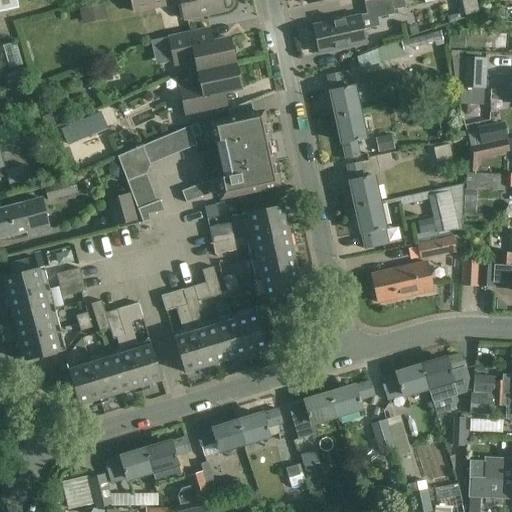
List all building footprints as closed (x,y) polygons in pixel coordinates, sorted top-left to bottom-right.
[(0,0),(0,11),(18,8),(16,0),(0,0)] [(131,0),(134,12),(180,2),(184,19),(223,11),(220,0),(131,0)] [(393,10),(391,0),(380,0),(366,3),(370,20),(394,15),(393,10)] [(391,0),(393,10),(405,7),(403,0),(391,0)] [(479,12),(477,2),(459,6),(462,16),(479,12)] [(79,9),(82,22),(107,16),(104,4),(79,9)] [(366,44),(360,17),(313,27),(319,54),(366,44)] [(398,41),(438,35),(436,23),(396,29),(398,41)] [(10,29),(0,32),(0,48),(1,51),(15,46),(10,29)] [(197,71),(234,63),(228,38),(198,44),(195,31),(167,37),(173,61),(184,58),(185,62),(194,60),(197,71)] [(360,68),(380,63),(377,51),(357,58),(360,68)] [(485,89),(487,58),(462,56),(460,88),(472,88),(485,89)] [(322,77),(347,73),(345,60),(320,64),(322,77)] [(234,63),(197,71),(199,83),(190,85),(191,89),(180,91),(185,115),(212,109),(209,96),(240,89),(234,63)] [(164,67),(152,72),(161,93),(173,88),(164,67)] [(328,77),(337,118),(359,114),(350,73),(328,77)] [(211,125),(223,179),(218,180),(222,198),(278,186),(262,114),(211,125)] [(364,139),(359,114),(337,118),(345,159),(358,156),(355,141),(364,139)] [(193,138),(201,135),(196,123),(188,126),(193,138)] [(476,129),(480,145),(507,139),(503,123),(476,129)] [(469,149),(468,172),(478,173),(478,159),(509,152),(507,140),(469,149)] [(147,157),(142,146),(130,151),(132,155),(141,159),(147,157)] [(347,167),(356,208),(378,203),(372,178),(363,179),(360,164),(347,167)] [(6,171),(11,191),(31,186),(26,166),(6,171)] [(126,168),(122,169),(126,182),(138,177),(136,172),(126,168)] [(467,174),(467,189),(489,190),(504,191),(504,187),(511,187),(511,174),(505,174),(505,176),(467,174)] [(73,177),(67,178),(68,181),(46,187),(49,201),(77,194),(73,177)] [(212,181),(204,183),(208,194),(208,192),(214,190),(212,181)] [(197,186),(201,197),(208,194),(204,183),(197,186)] [(462,232),(463,203),(463,190),(463,185),(428,193),(436,231),(417,235),(418,241),(462,232)] [(197,186),(189,188),(193,200),(201,197),(197,186)] [(186,203),(193,200),(189,188),(182,191),(186,203)] [(137,221),(130,194),(107,200),(114,227),(137,221)] [(264,199),(267,210),(273,209),(271,197),(264,199)] [(260,212),(267,210),(264,199),(258,200),(260,212)] [(0,237),(26,230),(28,236),(49,231),(41,200),(20,206),(0,210),(0,237)] [(156,213),(164,211),(160,200),(152,203),(156,213)] [(253,213),(260,212),(258,200),(251,201),(253,213)] [(253,213),(251,201),(244,203),(247,214),(253,213)] [(152,203),(145,206),(148,215),(156,213),(152,203)] [(282,207),(273,209),(267,210),(260,212),(253,213),(247,214),(244,203),(239,204),(241,216),(246,237),(247,245),(259,301),(300,292),(282,207)] [(378,203),(356,208),(365,249),(377,246),(386,244),(378,203)] [(218,217),(215,205),(204,208),(206,219),(218,217)] [(145,206),(137,209),(142,222),(150,221),(148,215),(145,206)] [(241,216),(232,218),(233,223),(210,228),(213,244),(246,237),(241,216)] [(462,232),(418,241),(418,244),(417,244),(420,261),(461,253),(462,232)] [(246,237),(213,244),(215,255),(239,251),(238,247),(247,245),(246,237)] [(40,257),(34,258),(37,270),(30,271),(24,273),(18,274),(12,276),(2,279),(23,363),(64,352),(40,257)] [(30,271),(37,270),(34,258),(28,260),(30,271)] [(21,262),(24,273),(30,271),(28,260),(21,262)] [(479,261),(462,260),(461,286),(478,287),(479,261)] [(18,274),(24,273),(21,262),(15,263),(18,274)] [(9,265),(12,276),(18,274),(15,263),(9,265)] [(403,269),(408,297),(433,292),(427,264),(403,269)] [(493,265),(481,265),(480,287),(492,287),(493,265)] [(511,266),(494,265),(493,283),(511,283),(511,266)] [(221,295),(213,268),(202,271),(206,283),(210,298),(221,295)] [(58,286),(82,281),(79,269),(56,275),(58,286)] [(408,297),(403,269),(370,276),(376,304),(408,297)] [(234,274),(222,278),(224,285),(236,282),(234,274)] [(82,281),(58,286),(61,298),(85,292),(82,281)] [(236,282),(224,285),(227,293),(238,289),(236,282)] [(199,302),(210,298),(206,283),(194,286),(199,302)] [(182,290),(187,306),(193,327),(201,325),(197,311),(201,310),(199,302),(194,286),(182,290)] [(166,312),(176,309),(187,306),(182,290),(162,296),(166,312)] [(109,322),(106,314),(102,301),(91,305),(98,325),(109,322)] [(137,344),(131,322),(143,319),(138,303),(118,310),(129,347),(137,344)] [(256,314),(267,311),(265,305),(201,325),(193,327),(183,330),(171,334),(183,374),(267,349),(264,340),(262,333),(260,327),(258,321),(256,314)] [(183,330),(193,327),(187,306),(176,309),(183,330)] [(109,322),(111,329),(110,329),(113,340),(118,339),(121,349),(129,347),(118,310),(106,314),(109,322)] [(256,314),(258,321),(269,317),(267,311),(256,314)] [(78,324),(89,320),(87,313),(75,316),(78,324)] [(271,324),(269,317),(258,321),(260,327),(271,324)] [(89,320),(78,324),(80,331),(91,328),(89,320)] [(111,329),(109,322),(98,325),(100,332),(110,329),(111,329)] [(260,327),(262,333),(273,330),(271,324),(260,327)] [(273,330),(262,333),(264,340),(275,337),(273,330)] [(72,391),(74,397),(77,406),(160,381),(148,341),(137,344),(129,347),(121,349),(54,370),(56,375),(67,372),(68,378),(70,385),(72,391)] [(422,366),(428,388),(433,403),(458,396),(450,371),(466,367),(462,354),(422,366)] [(385,391),(401,386),(403,395),(428,388),(422,366),(381,379),(385,391)] [(58,382),(68,378),(67,372),(56,375),(58,382)] [(495,380),(494,395),(511,395),(511,375),(503,375),(503,381),(495,380)] [(494,377),(474,376),(473,393),(493,394),(494,377)] [(68,378),(58,382),(60,388),(70,385),(68,378)] [(368,383),(328,395),(335,416),(360,409),(357,400),(372,395),(368,383)] [(60,388),(62,394),(72,391),(70,385),(60,388)] [(64,401),(74,397),(72,391),(62,394),(64,401)] [(505,420),(511,420),(511,395),(494,395),(494,396),(471,394),(470,414),(494,416),(494,406),(506,407),(505,420)] [(310,424),(335,416),(328,395),(288,407),(295,430),(310,426),(310,424)] [(280,423),(276,411),(236,423),(243,444),(268,437),(265,427),(280,423)] [(400,416),(386,420),(394,447),(395,447),(398,458),(411,454),(400,416)] [(394,447),(386,420),(371,425),(379,452),(394,447)] [(243,444),(236,423),(196,434),(200,447),(215,442),(218,451),(243,444)] [(411,436),(413,453),(438,449),(435,432),(411,436)] [(467,446),(467,434),(455,434),(455,446),(467,446)] [(187,437),(144,450),(151,472),(154,482),(179,475),(173,455),(190,450),(187,437)] [(323,474),(316,449),(300,453),(307,478),(323,474)] [(126,479),(151,472),(144,450),(105,462),(111,483),(126,479)] [(467,478),(483,479),(484,466),(486,466),(486,461),(468,461),(467,478)] [(295,464),(284,468),(286,477),(298,474),(295,464)] [(511,466),(484,466),(483,479),(511,480),(511,466)] [(418,468),(400,471),(402,481),(420,477),(418,468)] [(201,473),(187,477),(194,501),(208,497),(201,473)] [(105,475),(89,479),(94,502),(96,509),(112,505),(105,475)] [(239,478),(208,486),(211,498),(242,490),(239,478)] [(511,480),(483,479),(467,478),(466,497),(511,499),(511,480)] [(73,508),(94,502),(89,479),(66,484),(73,508)] [(428,511),(432,511),(426,480),(407,484),(412,511),(428,511)]
